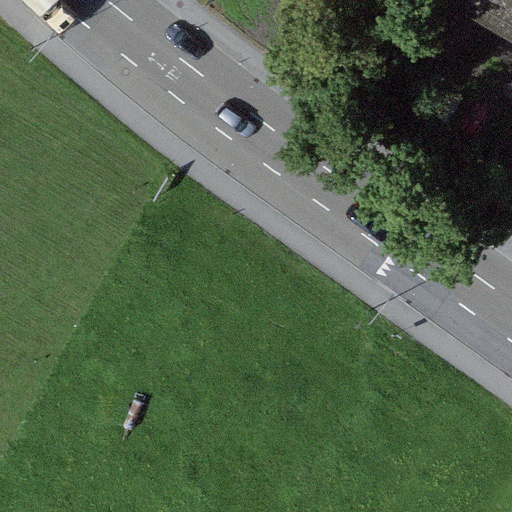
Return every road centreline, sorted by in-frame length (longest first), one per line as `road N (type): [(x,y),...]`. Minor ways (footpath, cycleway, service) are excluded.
road 1 (secondary): [(511,292),(115,0)]
road 2 (track): [(269,113),(354,0)]
